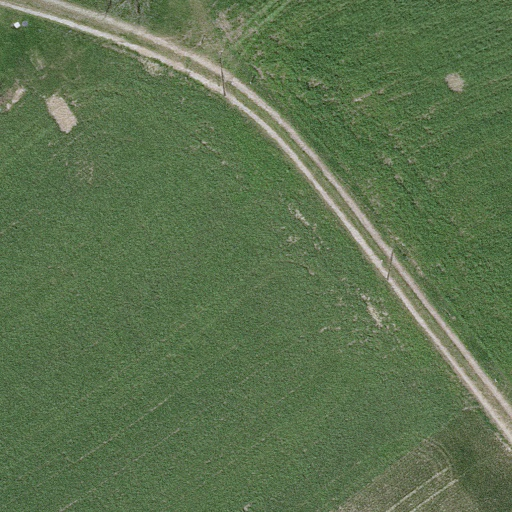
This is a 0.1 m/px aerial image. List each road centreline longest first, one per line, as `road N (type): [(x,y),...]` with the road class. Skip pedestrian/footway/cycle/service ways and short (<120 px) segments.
road 1 (track): [(511,432),(293,156),(204,74)]
road 2 (track): [(204,74),(108,29),(0,6)]
